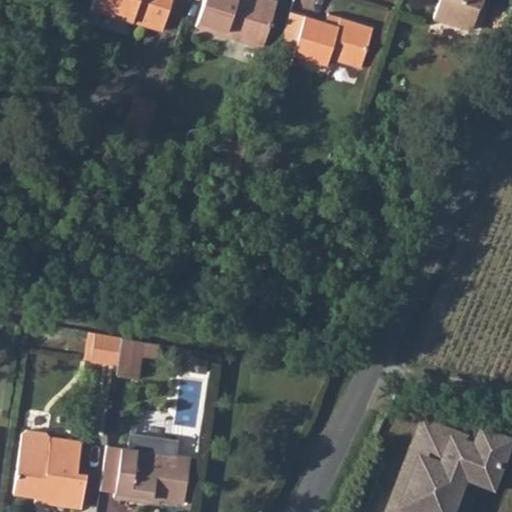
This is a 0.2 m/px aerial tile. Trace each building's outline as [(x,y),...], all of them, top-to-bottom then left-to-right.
[(174,0),(92,0),(91,4),(165,29),(174,0)] [(275,10),(250,1),(250,0),(205,0),(196,24),(261,47),(275,10)] [(476,0),(435,0),(430,16),(467,29),(476,0)] [(327,56),(354,66),(368,27),(335,17),(332,24),(304,14),(288,8),(273,57),(288,62),(293,50),(325,62),(327,56)] [(155,102),(136,94),(125,131),(143,136),(155,102)] [(107,326),(79,322),(76,348),(104,351),(107,326)] [(127,330),(107,326),(104,351),(103,360),(124,361),(127,330)] [(106,484),(120,485),(120,481),(174,486),(178,442),(162,441),(163,420),(115,415),(115,434),(93,431),(89,474),(106,477),(106,484)] [(10,420),(3,481),(37,485),(36,492),(72,496),(76,461),(67,460),(71,427),(39,423),(35,418),(15,416),(10,420)] [(483,445),(430,422),(398,494),(408,499),(427,454),(448,462),(457,442),(469,448),(467,452),(477,456),(483,445)] [(495,492),(511,453),(511,446),(487,436),(483,445),(477,456),(467,452),(469,448),(457,442),(448,462),(427,454),(408,499),(398,494),(389,511),(454,511),(459,503),(468,480),(495,492)] [(468,511),(471,508),(459,503),(454,511),(468,511)]
